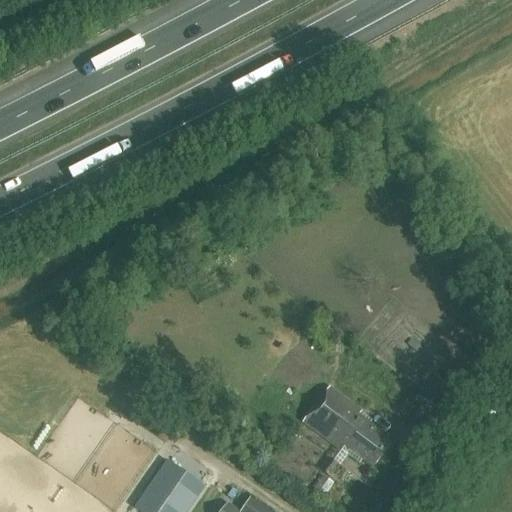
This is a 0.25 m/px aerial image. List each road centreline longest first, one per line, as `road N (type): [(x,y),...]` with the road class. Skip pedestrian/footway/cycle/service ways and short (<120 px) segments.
road 1 (motorway): [(0,201),(384,0)]
road 2 (motorway): [(238,0),(0,124)]
road 3 (track): [(418,511),(511,389)]
